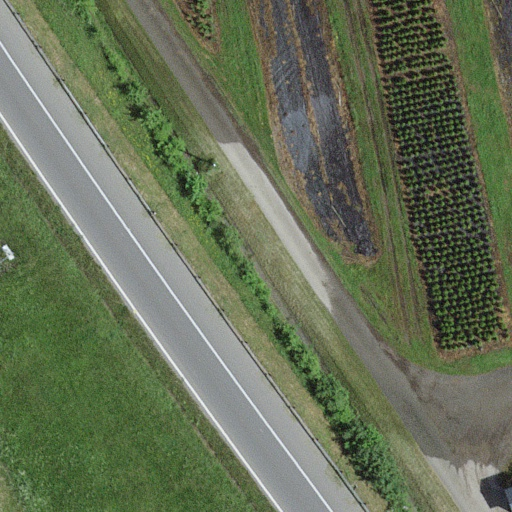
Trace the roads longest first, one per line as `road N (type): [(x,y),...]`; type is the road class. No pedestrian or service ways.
road 1 (track): [(478,511),(138,0)]
road 2 (motorway): [(310,511),(0,73)]
